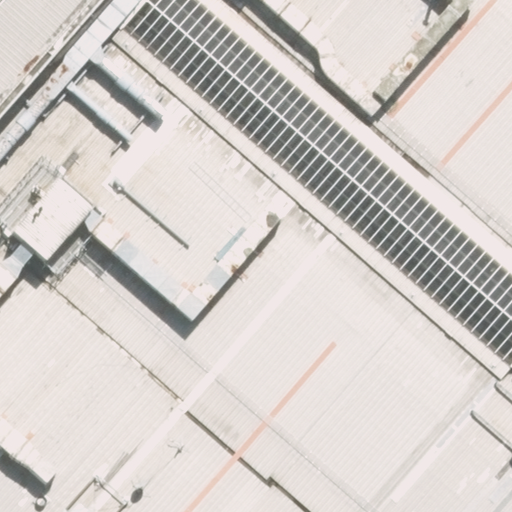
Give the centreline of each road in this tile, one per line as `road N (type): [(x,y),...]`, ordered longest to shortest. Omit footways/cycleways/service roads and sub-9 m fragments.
road 1 (unknown): [(0,7),(231,232),(439,405),(511,453)]
road 2 (unknown): [(511,195),(210,0)]
